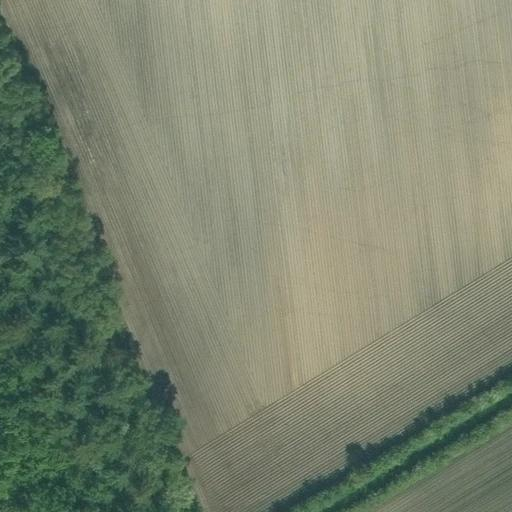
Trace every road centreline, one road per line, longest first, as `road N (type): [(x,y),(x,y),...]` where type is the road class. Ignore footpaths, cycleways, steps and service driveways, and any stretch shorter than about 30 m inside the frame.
road 1 (track): [(200,511),(0,44)]
road 2 (track): [(511,373),(283,511)]
